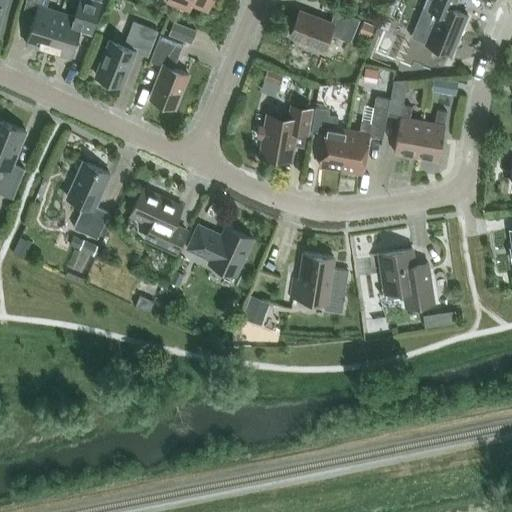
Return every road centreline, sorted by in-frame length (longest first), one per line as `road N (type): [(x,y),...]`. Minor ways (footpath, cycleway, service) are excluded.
road 1 (residential): [(467,195),(317,211),(193,163)]
road 2 (residential): [(193,163),(0,75)]
road 3 (residential): [(467,195),(482,96),(511,9)]
road 4 (residential): [(193,163),(258,0)]
